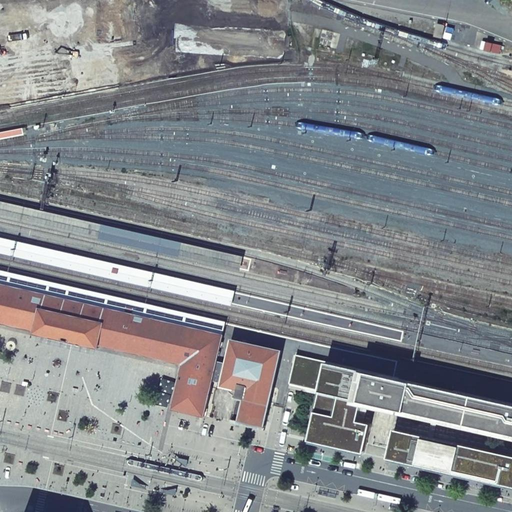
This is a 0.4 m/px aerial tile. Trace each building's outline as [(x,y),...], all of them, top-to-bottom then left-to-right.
[(438,24),(435,35),(442,37),(445,25),(438,24)] [(447,26),(444,38),(478,46),(481,34),(447,26)] [(27,128),(2,132),(3,139),(28,134),(27,128)] [(0,202),(0,216),(241,271),(244,257),(0,202)] [(236,292),(0,237),(0,251),(233,304),(236,292)] [(0,272),(0,284),(29,291),(59,297),(67,299),(71,300),(72,300),(73,301),(80,302),(81,302),(86,303),(108,308),(110,309),(112,309),(114,310),(121,311),(123,312),(126,313),(132,314),(147,317),(223,334),(226,324),(0,272)] [(179,362),(184,363),(182,371),(181,379),(180,383),(179,386),(174,408),(189,412),(205,415),(213,380),(213,379),(220,381),(224,363),(217,361),(223,334),(147,317),(132,314),(126,313),(123,312),(121,311),(114,310),(112,309),(110,309),(108,308),(86,303),(81,302),(80,302),(73,301),(72,300),(71,300),(67,299),(59,297),(29,291),(0,284),(0,321),(21,326),(36,329),(35,332),(48,335),(67,340),(87,344),(100,347),(100,344),(104,345),(113,347),(179,362)] [(100,347),(35,332),(33,340),(98,354),(100,347)] [(246,398),(246,400),(240,421),(265,426),(269,405),(282,351),(233,340),(222,385),(238,389),(236,396),(246,398)] [(368,401),(402,409),(404,401),(395,399),(400,378),(296,354),(290,383),(320,390),(309,440),(365,453),(371,423),(363,421),(368,401)] [(439,396),(441,389),(412,382),(411,390),(439,396)] [(511,403),(454,390),(449,411),(440,409),(438,417),(511,433),(511,403)] [(402,409),(438,417),(440,409),(404,401),(402,409)] [(387,458),(511,486),(511,454),(394,428),(387,458)] [(175,457),(186,465),(186,462),(187,460),(175,457)] [(145,487),(132,479),(132,482),(131,484),(145,487)] [(337,494),(318,489),(317,493),(319,494),(336,498),(337,495),(337,494)]
